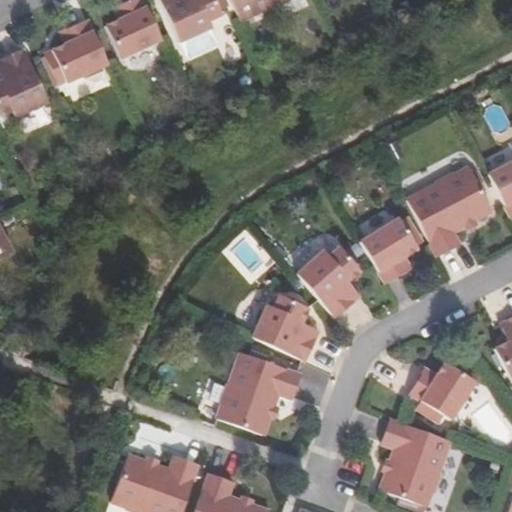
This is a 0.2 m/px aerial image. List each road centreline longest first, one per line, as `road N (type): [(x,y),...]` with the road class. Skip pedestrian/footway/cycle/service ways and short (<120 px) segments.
road 1 (residential): [(511,278),(405,334),(380,356),(330,476)]
road 2 (residential): [(330,476),(113,397)]
